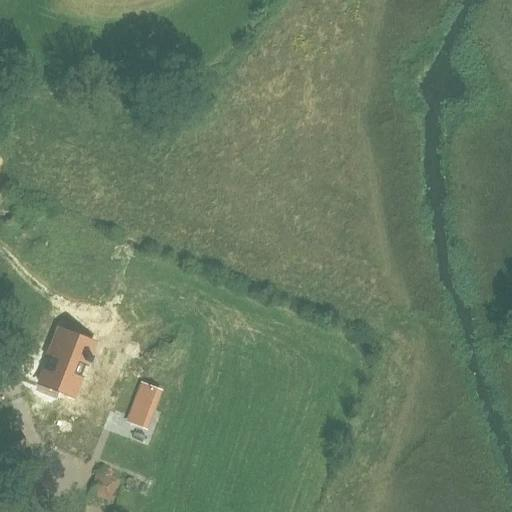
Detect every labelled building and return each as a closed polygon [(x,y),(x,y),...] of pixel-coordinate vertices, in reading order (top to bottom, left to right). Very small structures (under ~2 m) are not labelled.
[(80,376),(84,366),(87,368),(94,350),(97,342),(57,327),(53,336),(45,357),(50,359),(45,370),(42,369),(36,385),(75,400),(83,377),(80,376)] [(150,413),(159,389),(142,383),(134,407),(128,422),(145,428),(150,413)] [(102,421),(116,425),(127,390),(113,385),(102,421)] [(14,461),(0,475),(0,493),(13,511),(19,511),(41,490),(14,461)] [(113,502),(122,479),(98,469),(88,493),(113,502)]
